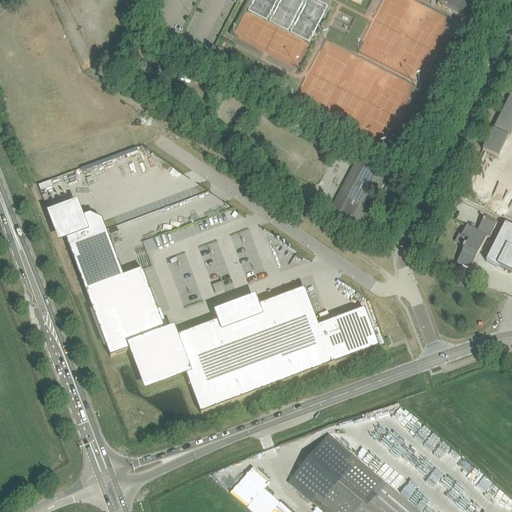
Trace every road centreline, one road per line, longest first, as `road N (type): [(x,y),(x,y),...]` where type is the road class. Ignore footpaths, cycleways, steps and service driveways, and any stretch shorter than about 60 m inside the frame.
road 1 (unclassified): [(408,284),(371,284),(159,141)]
road 2 (unclassified): [(408,284),(404,254),(511,39)]
road 3 (tertiary): [(195,443),(439,358)]
road 4 (secondary): [(70,383),(0,196)]
